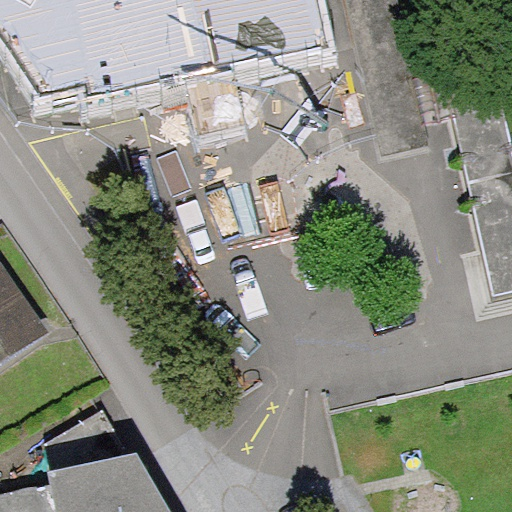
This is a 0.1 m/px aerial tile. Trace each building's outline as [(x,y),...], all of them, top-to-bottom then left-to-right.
[(0,0),(0,37),(45,96),(88,88),(92,105),(327,51),(316,0),(0,0)] [(354,24),(388,161),(437,149),(402,12),(354,24)] [(495,296),(511,292),(511,142),(487,32),(439,43),(495,296)] [(0,362),(49,330),(21,289),(0,259),(0,362)] [(172,511),(142,458),(50,478),(53,488),(57,511),(172,511)] [(57,511),(53,488),(0,499),(0,511),(57,511)]
